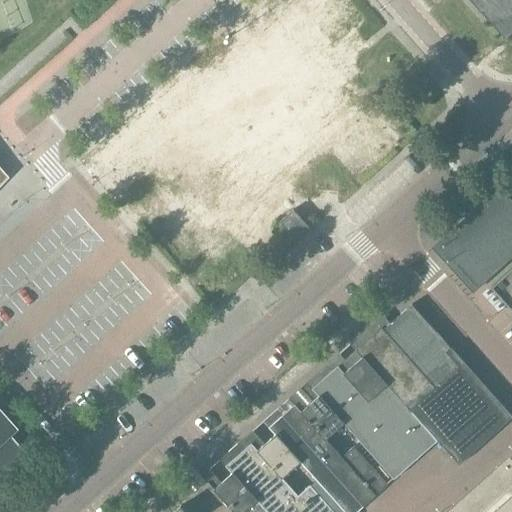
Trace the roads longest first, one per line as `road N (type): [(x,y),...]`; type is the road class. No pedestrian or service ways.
road 1 (tertiary): [(94,481),(389,228)]
road 2 (residential): [(511,368),(389,228)]
road 3 (unclassified): [(501,129),(390,0)]
road 4 (tertiary): [(389,228),(501,129)]
road 5 (residential): [(94,481),(0,370)]
